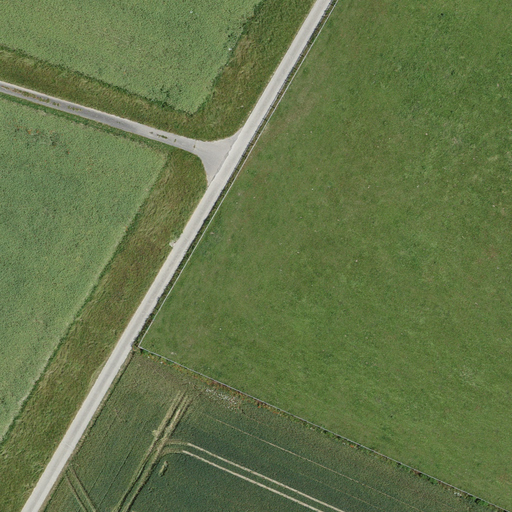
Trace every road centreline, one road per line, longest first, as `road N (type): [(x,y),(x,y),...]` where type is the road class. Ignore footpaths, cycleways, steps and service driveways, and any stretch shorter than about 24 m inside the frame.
road 1 (track): [(323,0),(25,511)]
road 2 (track): [(230,158),(0,88)]
